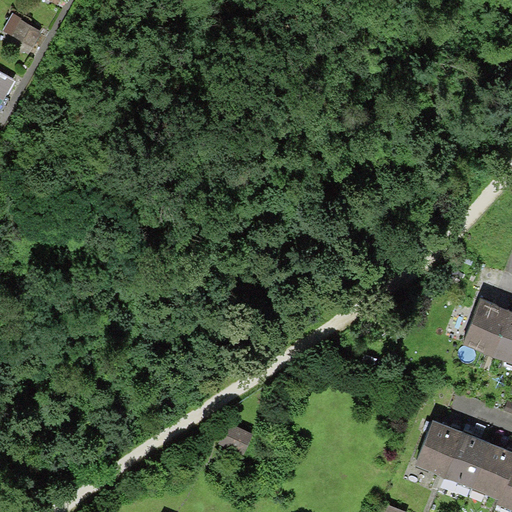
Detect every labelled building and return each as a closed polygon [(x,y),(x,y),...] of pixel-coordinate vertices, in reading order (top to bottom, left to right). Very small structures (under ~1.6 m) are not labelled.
[(22,18),(14,33),(34,44),(42,28),(22,18)] [(0,106),(15,78),(0,69),(0,106)] [(511,314),(511,306),(482,296),(465,341),(497,353),(511,314)] [(511,314),(497,353),(511,358),(511,314)] [(464,428),(434,416),(417,460),(447,472),(464,428)] [(253,431),(228,420),(218,443),(243,454),(253,431)] [(492,439),(464,428),(447,472),(475,483),(492,439)] [(511,446),(492,439),(475,483),(502,494),(511,469),(511,446)] [(511,470),(500,501),(511,505),(511,470)]
